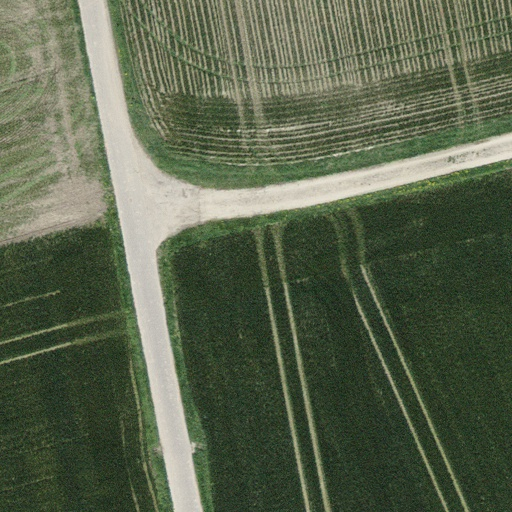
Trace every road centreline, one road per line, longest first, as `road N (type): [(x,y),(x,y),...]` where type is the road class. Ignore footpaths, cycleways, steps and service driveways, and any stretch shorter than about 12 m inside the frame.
road 1 (track): [(92,0),(187,511)]
road 2 (track): [(511,132),(133,217)]
